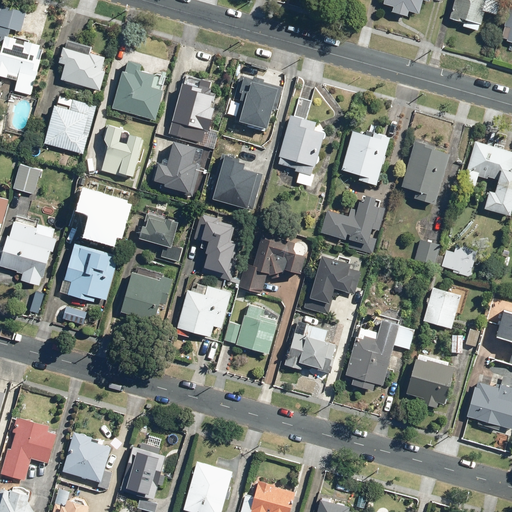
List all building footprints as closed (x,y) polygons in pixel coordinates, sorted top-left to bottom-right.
[(384,0),(383,4),(393,7),(392,12),(407,16),(409,11),(420,13),(423,0),(430,2),(430,0),(384,0)] [(455,0),(450,19),(461,22),(462,19),(481,24),(485,11),(496,15),(500,0),(455,0)] [(43,50),(40,49),(41,45),(30,42),(30,40),(14,36),(14,38),(7,36),(2,55),(0,54),(0,75),(18,80),(15,91),(31,95),(43,50)] [(61,80),(101,91),(106,70),(103,69),(107,57),(91,53),(93,47),(68,40),(66,47),(64,47),(60,63),(65,65),(61,80)] [(124,70),(113,108),(156,120),(165,90),(153,86),(157,74),(142,70),(143,64),(130,60),(126,71),(124,70)] [(184,83),(170,133),(178,136),(177,138),(214,149),(219,131),(211,129),(217,108),(213,107),(217,93),(212,92),(213,88),(211,87),(213,82),(187,75),(187,76),(185,75),(183,83),(184,83)] [(274,108),(277,109),(283,87),(264,82),(264,80),(255,77),(254,79),(242,76),(236,98),(241,99),(236,119),(240,120),(239,121),(268,129),(274,108)] [(58,106),(56,105),(45,143),(84,154),(98,106),(61,95),(58,106)] [(295,116),(292,115),(280,156),(281,156),(279,163),(297,168),(297,171),(301,172),(299,175),(298,175),(296,182),(312,186),(315,174),(312,173),(315,166),(316,166),(326,133),(316,130),(318,122),(306,119),(312,101),(300,98),(295,116)] [(125,129),(108,124),(104,137),(108,142),(105,152),(107,153),(102,171),(128,178),(128,175),(135,177),(142,149),(141,149),(144,137),(131,133),(128,144),(121,141),(125,129)] [(366,135),(354,131),(343,170),(361,175),(360,180),(378,185),(392,137),(367,130),(366,135)] [(199,147),(175,140),(170,160),(165,159),(164,164),(158,162),(152,181),(163,184),(161,190),(180,195),(181,193),(194,197),(203,165),(195,162),(199,147)] [(427,143),(416,140),(402,186),(417,191),(415,198),(436,204),(451,154),(426,146),(427,143)] [(485,208),(511,215),(511,212),(511,151),(476,141),(467,171),(469,171),(465,183),(476,186),(479,176),(488,179),(488,177),(500,180),(496,192),(491,191),(485,208)] [(241,159),(223,154),(211,197),(253,209),(263,174),(244,168),(246,163),(240,162),(241,159)] [(41,169),(21,164),(15,189),(35,194),(41,169)] [(125,202),(87,192),(83,208),(97,211),(90,235),(112,241),(116,242),(119,233),(120,233),(128,206),(124,205),(125,202)] [(322,232),(347,239),(348,234),(351,235),(350,239),(354,241),(352,249),(373,255),(387,208),(383,207),(380,206),(382,200),(378,199),(378,198),(367,194),(366,196),(364,195),(362,202),(360,201),(358,209),(352,208),(350,216),(328,210),(322,232)] [(208,253),(203,272),(231,280),(241,243),(231,240),(233,229),(235,230),(236,225),(220,221),(220,218),(200,213),(198,217),(200,218),(195,238),(203,240),(201,247),(208,249),(207,253),(208,253)] [(21,281),(40,285),(42,278),(44,278),(51,251),(54,252),(58,238),(54,237),(56,229),(38,224),(37,227),(27,224),(29,217),(17,214),(16,222),(14,221),(11,236),(8,235),(1,266),(17,270),(16,272),(23,274),(21,281)] [(183,248),(173,245),(180,222),(178,221),(179,218),(170,216),(169,219),(148,214),(144,227),(140,226),(138,235),(141,236),(141,238),(165,245),(162,256),(180,261),(183,248)] [(290,239),(263,233),(255,265),(246,263),(240,287),(251,289),(252,289),(264,289),(268,274),(271,275),(285,271),(285,270),(287,269),(302,274),(307,256),(298,253),(295,248),(296,242),(289,244),(290,239)] [(442,246),(420,239),(414,259),(435,266),(442,246)] [(120,255),(76,243),(66,277),(65,277),(61,292),(95,301),(96,297),(108,300),(120,255)] [(452,272),(471,279),(481,251),(458,243),(455,253),(448,250),(442,266),(453,270),(452,272)] [(329,314),(336,289),(356,294),(362,271),(351,268),(352,263),(350,263),(351,259),(339,256),(338,260),(322,256),(317,279),(313,277),(304,307),(329,314)] [(134,270),(123,312),(157,321),(161,304),(167,305),(174,279),(164,276),(165,273),(137,266),(136,271),(134,270)] [(212,336),(215,325),(222,327),(232,292),(209,286),(207,294),(188,289),(178,327),(212,336)] [(462,295),(434,287),(424,321),(452,329),(462,295)] [(237,344),(269,353),(278,324),(276,323),(277,320),(261,316),(263,308),(250,304),(247,315),(246,314),(243,325),(230,321),(225,340),(237,343),(237,344)] [(88,313),(65,306),(61,318),(85,325),(88,313)] [(511,312),(504,310),(496,335),(507,339),(511,346),(511,354),(509,363),(511,364),(511,312)] [(374,390),(376,383),(384,385),(401,324),(383,319),(380,332),(362,327),(360,337),(357,336),(347,375),(355,377),(353,384),(374,390)] [(329,329),(299,321),(286,364),(302,369),(303,365),(332,374),(340,345),(333,342),(326,340),(329,329)] [(438,408),(440,402),(446,404),(456,367),(449,365),(449,363),(420,354),(419,358),(417,358),(407,393),(423,397),(421,403),(438,408)] [(467,415),(479,419),(478,423),(500,429),(501,425),(511,428),(511,377),(503,375),(501,384),(491,381),(490,385),(479,381),(477,386),(476,386),(467,415)] [(8,447),(1,473),(26,480),(32,458),(48,463),(57,433),(49,430),(50,424),(18,415),(13,431),(16,432),(11,448),(8,447)] [(112,446),(91,441),(93,436),(75,431),(63,471),(99,481),(98,486),(108,488),(113,472),(105,470),(112,446)] [(133,445),(121,489),(154,498),(166,454),(159,452),(161,446),(142,441),(141,447),(133,445)] [(197,460),(184,509),(194,511),(222,511),(234,470),(197,460)] [(290,511),(296,491),(275,486),(275,483),(259,479),(255,495),(245,492),(240,511),(290,511)] [(38,511),(35,511),(29,500),(31,493),(12,488),(10,489),(1,487),(0,492),(0,511),(38,511)] [(88,511),(90,504),(68,498),(70,490),(59,487),(52,511),(88,511)] [(360,511),(349,509),(350,505),(321,498),(317,511),(360,511)]
